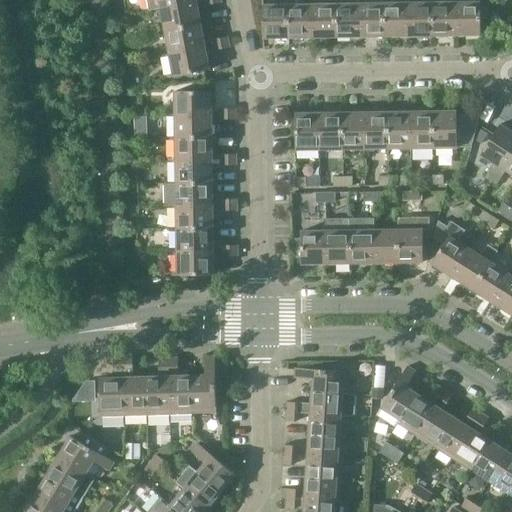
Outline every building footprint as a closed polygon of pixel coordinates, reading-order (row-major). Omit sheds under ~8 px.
[(161,8),(197,2),(205,0),(206,5),(214,4),(213,0),(147,0),(149,11),(161,8)] [(161,8),(165,31),(201,24),(197,2),(161,8)] [(432,3),(432,35),(456,35),(456,2),(432,3)] [(456,2),(456,35),(481,35),(480,2),(456,2)] [(360,4),(360,36),(384,36),(384,3),(360,4)] [(384,3),(384,36),(408,36),(408,3),(384,3)] [(408,3),(408,36),(432,35),(432,3),(408,3)] [(288,5),(288,38),(312,37),(312,4),(288,5)] [(312,4),(312,37),(336,37),(336,4),(312,4)] [(336,4),(336,37),(360,36),(360,4),(336,4)] [(288,38),(288,5),(263,5),(263,38),(288,38)] [(165,31),(169,53),(205,46),(201,24),(165,31)] [(220,38),(222,48),(230,47),(228,37),(220,38)] [(215,50),(222,48),(220,38),(213,40),(215,50)] [(209,70),(205,46),(169,53),(174,76),(209,70)] [(175,91),(175,115),(212,114),(211,91),(175,91)] [(436,111),(433,111),(434,148),(457,147),(457,111),(446,111),(446,109),(436,110),(436,111)] [(365,112),(365,149),(388,148),(388,112),(385,112),(385,110),(375,111),(375,112),(365,112)] [(411,148),(410,112),(400,112),(400,110),(390,110),(390,112),(388,112),(388,148),(411,148)] [(420,112),(410,112),(411,148),(434,148),(433,111),(430,111),(430,110),(420,110),(420,112)] [(320,149),(319,113),(309,113),(309,111),(299,112),(299,113),(296,113),(296,150),(320,149)] [(329,113),(319,113),(320,149),(342,149),(342,113),(339,113),(339,111),(329,111),(329,113)] [(342,113),(342,149),(365,149),(365,112),(355,113),(355,111),(345,111),(345,113),(342,113)] [(175,115),(176,137),(212,137),(212,114),(175,115)] [(484,178),(490,182),(511,147),(511,131),(500,124),(481,154),(494,163),(484,178)] [(176,137),(176,160),(212,160),(212,137),(176,137)] [(506,171),(511,174),(511,147),(490,182),(497,185),(506,171)] [(176,160),(176,183),(213,182),(212,160),(176,160)] [(425,185),(434,185),(434,175),(425,175),(425,185)] [(434,175),(434,185),(444,185),(444,175),(434,175)] [(389,186),(389,176),(379,176),(379,186),(389,186)] [(398,176),(389,176),(389,186),(399,186),(398,176)] [(306,177),(296,177),(297,187),(307,187),(306,177)] [(319,177),(311,177),(311,187),(319,187),(319,177)] [(343,187),(343,177),(334,177),(334,187),(343,187)] [(353,177),(343,177),(343,187),(353,187),(353,177)] [(213,195),(213,182),(176,183),(164,183),(165,206),(177,206),(222,205),(222,210),(223,210),(229,210),(229,200),(217,200),(217,195),(213,195)] [(413,201),(413,191),(403,191),(403,202),(413,201)] [(364,202),(374,202),(374,192),(364,192),(364,202)] [(374,192),(374,202),(383,202),(383,192),(374,192)] [(316,203),(328,203),(328,193),(316,193),(316,203)] [(223,216),(223,210),(222,210),(222,205),(177,206),(177,228),(213,228),(213,216),(223,216)] [(486,224),(492,216),(483,210),(476,223),(484,228),(486,224)] [(500,221),(492,216),(486,224),(494,229),(500,221)] [(398,218),(398,230),(398,262),(423,262),(423,231),(430,231),(430,217),(398,218)] [(375,263),(375,230),(374,218),(350,219),(351,263),(375,263)] [(326,231),(327,263),(351,263),(350,219),(326,219),(326,231)] [(432,263),(452,277),(470,249),(459,242),(466,231),(451,221),(447,227),(438,221),(434,238),(444,244),(432,263)] [(177,251),(214,251),(223,251),(223,256),(230,256),(230,245),(226,245),(226,240),(214,240),(213,228),(177,228),(177,251)] [(398,262),(398,230),(375,230),(375,263),(398,262)] [(302,264),(327,263),(326,231),(301,231),(302,264)] [(490,262),(491,262),(498,252),(488,245),(481,256),(470,249),(452,277),(473,289),(490,262)] [(214,251),(177,251),(178,275),(214,274),(214,251)] [(510,275),(491,262),(490,262),(473,289),(493,302),(510,275)] [(493,302),(511,314),(511,275),(510,275),(493,302)] [(123,365),(122,355),(113,356),(114,366),(123,365)] [(147,414),(146,377),(133,377),(133,355),(122,355),(123,365),(123,377),(125,415),(147,414)] [(205,367),(208,369),(215,368),(215,356),(205,357),(205,367)] [(169,367),(168,357),(158,358),(159,368),(169,367)] [(178,357),(168,357),(169,367),(178,367),(178,357)] [(416,371),(407,366),(401,376),(409,382),(416,371)] [(295,368),(295,378),(307,379),(307,369),(295,368)] [(313,369),(312,391),(347,394),(347,393),(349,371),(313,369)] [(215,374),(192,375),(193,413),(217,412),(215,374)] [(169,376),(170,413),(193,413),(192,375),(169,376)] [(146,377),(147,414),(170,413),(169,376),(146,377)] [(395,427),(397,423),(417,393),(406,387),(409,382),(401,376),(376,415),(395,427)] [(125,415),(123,377),(100,378),(101,416),(125,415)] [(86,382),(74,401),(96,400),(95,381),(86,382)] [(439,398),(444,390),(436,385),(431,393),(439,398)] [(373,388),(373,397),(382,398),(382,389),(373,388)] [(453,395),(444,390),(439,398),(447,403),(453,395)] [(296,412),(310,413),(346,415),(346,416),(354,417),(356,394),(347,393),(347,394),(312,391),(311,403),(287,402),(286,411),(296,412)] [(397,423),(416,435),(435,405),(417,393),(397,423)] [(416,435),(434,447),(453,417),(435,405),(416,435)] [(468,416),(476,421),(481,413),(473,408),(468,416)] [(296,412),(286,411),(286,421),(296,422),(296,412)] [(344,437),(346,416),(346,415),(310,413),(309,435),(344,437)] [(481,413),(476,421),(484,427),(489,418),(481,413)] [(434,447),(452,458),(471,428),(453,417),(434,447)] [(452,458),(470,470),(490,440),(471,428),(452,458)] [(59,456),(87,473),(93,462),(110,471),(115,463),(107,457),(111,450),(84,434),(80,441),(71,436),(59,456)] [(307,456),(343,458),(344,437),(309,435),(307,456)] [(470,470),(488,481),(508,451),(490,440),(470,470)] [(126,443),(125,458),(138,459),(139,443),(126,443)] [(205,463),(198,472),(221,492),(236,474),(212,455),(198,443),(191,451),(205,463)] [(284,454),(294,455),(294,445),(284,445),(284,454)] [(488,481),(507,493),(511,484),(511,453),(508,451),(488,481)] [(156,454),(150,462),(160,469),(165,461),(156,454)] [(293,465),(294,455),(284,454),(283,464),(293,465)] [(47,476),(75,492),(87,473),(59,456),(47,476)] [(306,478),(342,480),(343,458),(307,456),(306,478)] [(160,469),(150,462),(145,470),(154,476),(160,469)] [(184,489),(208,508),(221,492),(198,472),(184,489)] [(35,495),(63,511),(76,511),(84,498),(75,492),(47,476),(35,495)] [(305,499),(340,502),(342,480),(306,478),(305,499)] [(418,498),(424,489),(417,484),(411,493),(418,498)] [(170,505),(178,511),(204,511),(208,508),(184,489),(170,505)] [(287,489),(287,498),(297,499),(297,489),(287,489)] [(433,494),(424,489),(418,498),(417,500),(422,503),(423,501),(427,504),(433,494)] [(25,511),(63,511),(35,495),(25,511)] [(148,511),(178,511),(170,505),(161,497),(148,511)] [(461,507),(468,511),(469,511),(476,502),(468,497),(461,507)] [(304,509),(303,511),(339,511),(340,502),(305,499),(297,499),(287,498),(286,508),(304,509)] [(99,507),(105,511),(109,511),(114,506),(105,499),(99,507)] [(476,502),(469,511),(481,511),(484,508),(476,502)]
